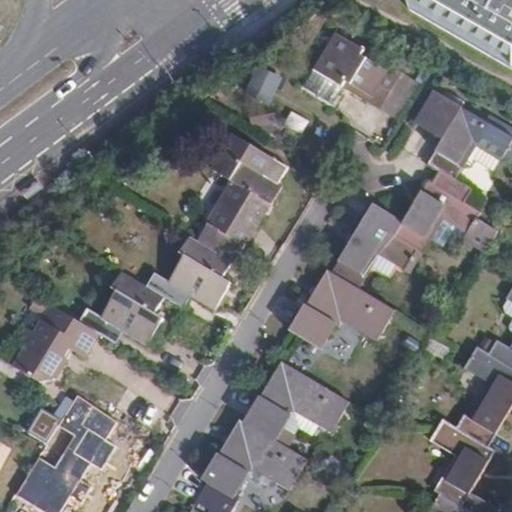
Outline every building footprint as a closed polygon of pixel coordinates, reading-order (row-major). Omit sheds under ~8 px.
[(511,0),(407,0),(411,11),(511,70),(511,0)] [(383,111),(404,75),(390,66),(387,72),(363,57),(366,52),(339,36),(316,72),(344,88),(347,83),(373,98),(370,103),(383,111)] [(344,88),(316,72),(306,89),(334,105),(344,88)] [(400,120),(422,84),(404,75),(383,111),(400,120)] [(344,88),(370,103),(373,98),(347,83),(344,88)] [(438,92),(418,124),(432,133),(452,101),(438,92)] [(455,95),(452,101),(464,108),(467,102),(455,95)] [(452,101),(432,133),(443,140),(464,108),(452,101)] [(511,135),(464,108),(443,140),(428,164),(440,171),(457,179),(467,162),(478,143),(505,159),(511,146),(511,135)] [(231,263),(235,265),(263,217),(258,214),(266,203),(270,206),(271,207),(282,188),(278,185),(288,168),(234,135),(213,171),(234,183),(198,242),(231,263)] [(478,143),(467,162),(472,165),(476,159),(497,172),(505,159),(478,143)] [(457,179),(440,171),(433,183),(429,181),(404,222),(396,237),(418,250),(421,252),(430,239),(443,216),(469,232),(464,242),(486,255),(500,231),(478,219),(482,212),(465,203),(473,189),(457,179)] [(490,199),(473,189),(465,203),(482,212),(490,199)] [(258,214),(263,217),(270,206),(266,203),(258,214)] [(396,237),(404,222),(374,204),(333,273),(359,290),(360,288),(373,266),(381,253),(399,265),(407,269),(412,260),(418,250),(396,237)] [(453,235),(464,242),(469,232),(443,216),(430,239),(445,248),(453,235)] [(170,284),(191,297),(217,312),(232,287),(221,280),(231,263),(198,242),(192,239),(181,257),(185,259),(170,284)] [(421,252),(418,250),(412,260),(417,264),(424,253),(421,252)] [(391,277),(399,265),(381,253),(373,266),(391,277)] [(417,264),(412,260),(407,269),(405,272),(411,275),(417,264)] [(359,290),(333,273),(328,270),(307,306),(306,305),(290,331),(303,339),(322,351),(338,324),(335,322),(339,315),(367,331),(365,334),(379,342),(397,311),(360,288),(359,290)] [(118,293),(102,319),(124,332),(149,346),(165,320),(156,315),(166,299),(149,289),(124,274),(113,291),(118,293)] [(157,276),(149,289),(166,299),(184,308),(191,297),(170,284),(157,276)] [(56,380),(68,360),(64,359),(69,350),(72,353),(83,359),(99,334),(81,323),(56,308),(38,336),(29,331),(18,349),(27,354),(18,370),(43,385),(56,380)] [(89,311),(81,323),(99,334),(116,344),(124,332),(102,319),(89,311)] [(489,349),(493,340),(486,336),(482,344),(489,349)] [(472,419),(497,435),(511,410),(511,348),(498,340),(490,354),(478,347),(470,360),(466,366),(493,383),(472,419)] [(64,359),(68,360),(72,353),(69,350),(64,359)] [(260,397),(245,422),(289,449),(296,436),(285,430),(293,416),(290,414),(295,406),(321,422),(319,426),(332,434),(348,407),(351,403),(287,365),(283,362),(262,398),(260,397)] [(80,397),(60,426),(75,435),(56,468),(40,458),(17,496),(45,511),(61,511),(92,464),(103,471),(117,446),(106,439),(117,421),(80,397)] [(285,430),(296,436),(300,429),(313,437),(319,426),(321,422),(295,406),(290,414),(293,416),(285,430)] [(33,429),(46,438),(57,421),(43,412),(33,429)] [(462,507),(472,493),(486,469),(496,452),(490,447),(497,435),(472,419),(466,415),(457,428),(444,420),(437,431),(433,439),(460,456),(438,493),(440,494),(462,507)] [(203,480),(207,483),(195,502),(211,511),(231,511),(237,503),(234,500),(248,478),(250,472),(248,470),(252,463),(279,479),(277,482),(278,484),(291,491),(307,464),(308,461),(289,449),(245,422),(241,419),(220,455),(218,454),(203,480)] [(250,472),(248,478),(266,490),(270,488),(273,487),(275,489),(278,484),(277,482),(279,479),(252,463),(248,470),(250,472)] [(501,511),(502,511),(472,493),(462,507),(440,494),(434,505),(430,511),(501,511)]
